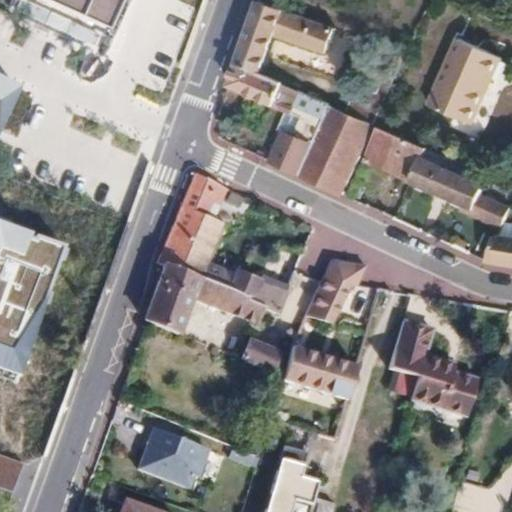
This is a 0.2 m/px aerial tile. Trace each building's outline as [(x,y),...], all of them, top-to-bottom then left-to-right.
[(238,63),(262,73),(276,34),(325,53),(335,28),(333,27),(260,1),(238,63)] [(462,39),(432,102),(472,122),(487,91),(484,90),(491,76),(495,78),(504,59),(462,39)] [(0,105),(22,55),(0,44),(0,105)] [(238,63),(229,87),(291,114),(293,115),(296,105),(301,91),(262,73),(238,63)] [(342,109),(352,81),(324,70),(315,97),(331,104),(342,109)] [(342,109),(331,104),(324,118),(298,174),(341,194),(375,124),(342,109)] [(293,115),(291,114),(269,161),(278,165),(298,174),(324,118),(296,105),(293,115)] [(380,126),(364,160),(409,181),(419,156),(422,157),(426,147),(380,126)] [(419,156),(409,181),(462,205),(460,210),(472,216),(481,196),(486,186),(472,180),(474,174),(469,171),(465,178),(422,157),(419,156)] [(248,302),(265,310),(278,315),(286,296),(262,286),(236,275),(234,280),(205,268),(222,227),(215,224),(205,220),(213,201),(213,199),(224,203),(228,192),(195,179),(173,232),(159,266),(167,269),(168,269),(245,301),(248,302)] [(481,196),(472,216),(500,230),(509,209),(481,196)] [(205,220),(215,224),(224,203),(213,199),(213,201),(205,220)] [(88,322),(123,215),(92,205),(57,312),(88,322)] [(63,247),(0,224),(0,370),(16,377),(63,247)] [(511,235),(502,234),(489,261),(511,265),(511,235)] [(262,286),(286,296),(295,275),(271,265),(262,286)] [(144,323),(148,325),(179,337),(193,301),(258,328),(265,310),(248,302),(245,301),(168,269),(167,269),(144,323)] [(351,272),(336,270),(333,279),(315,320),(340,330),(354,296),(360,299),(370,273),(351,272)] [(415,376),(409,398),(468,417),(479,381),(453,373),(443,370),(446,361),(425,354),(432,329),(402,320),(388,368),(415,376)] [(246,361),(279,374),(285,355),(252,343),(246,361)] [(354,397),(362,368),(297,349),(289,378),(354,397)] [(443,370),(453,373),(456,364),(446,361),(443,370)] [(148,434),(136,467),(187,485),(192,474),(196,475),(205,448),(158,431),(148,434)] [(283,443),(280,455),(302,462),(306,450),(283,443)] [(252,453),(231,445),(228,457),(247,465),(252,453)] [(0,482),(12,487),(21,460),(0,453),(0,482)] [(326,488),(306,482),(310,472),(282,463),(267,511),(299,511),(302,502),(320,508),(326,488)] [(158,511),(124,500),(118,511),(158,511)]
